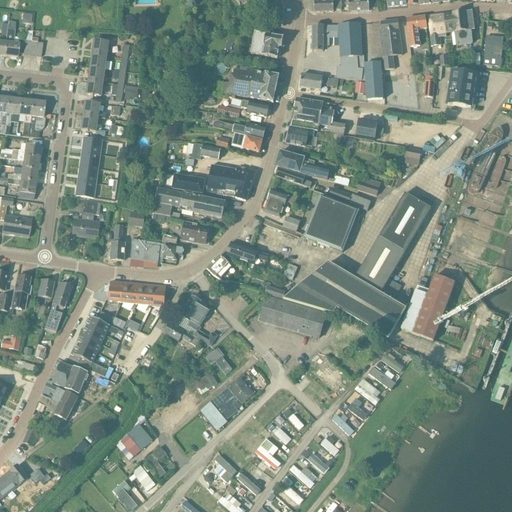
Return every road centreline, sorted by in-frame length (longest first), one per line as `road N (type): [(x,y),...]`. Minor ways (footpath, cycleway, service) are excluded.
road 1 (residential): [(41,259),(68,84),(0,74)]
road 2 (residential): [(298,20),(464,5),(511,10)]
road 3 (residential): [(0,459),(97,269)]
road 4 (residential): [(191,271),(248,213),(269,168),(285,91)]
road 5 (residential): [(479,125),(285,91)]
